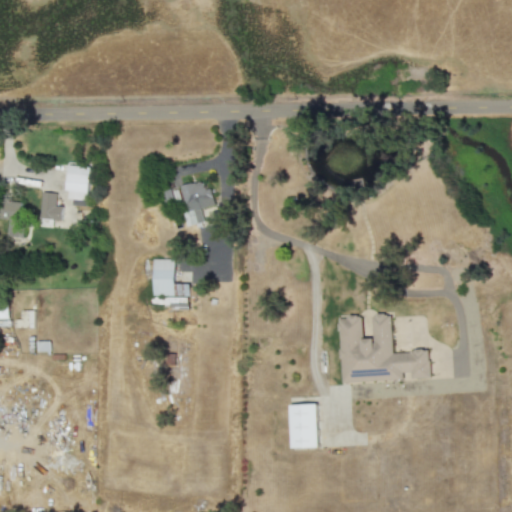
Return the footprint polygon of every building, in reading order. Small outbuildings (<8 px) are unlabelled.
[(88,199),(90,166),(69,165),(67,198),(88,199)] [(214,205),(207,179),(181,185),(186,205),(183,206),(188,226),(205,222),(202,208),(214,205)] [(61,220),(63,206),(56,205),(57,193),(43,191),(39,226),(53,227),(54,219),(61,220)] [(21,237),(22,201),(9,201),(8,236),(21,237)] [(10,307),(0,306),(0,318),(9,319),(10,307)] [(35,310),(22,310),(22,319),(16,319),(16,327),(35,327),(35,310)] [(343,383),(404,378),(404,372),(412,371),(412,378),(432,377),(430,349),(394,351),(391,313),(372,315),(374,337),(364,338),(362,315),(338,317),(343,383)] [(319,447),(318,404),(291,404),(292,448),(319,447)]
